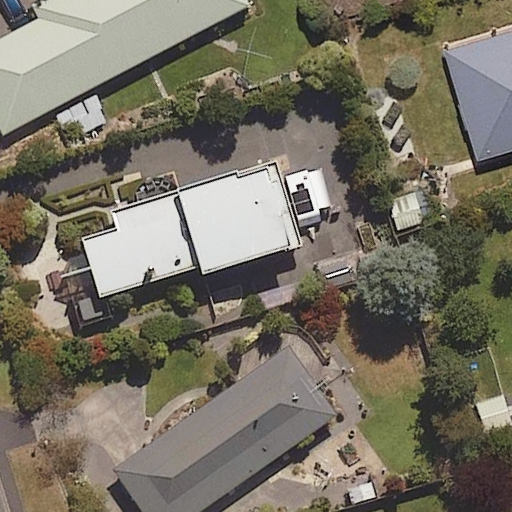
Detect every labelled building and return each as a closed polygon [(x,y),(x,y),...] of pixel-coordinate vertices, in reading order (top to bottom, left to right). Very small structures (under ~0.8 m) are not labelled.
[(41,0),(31,6),(37,17),(0,36),(0,132),(243,2),(241,0),(41,0)] [(511,28),(447,48),(480,156),(511,146),(511,28)] [(202,265),(204,270),(288,245),(277,209),(285,207),(272,163),(115,209),(120,223),(85,233),(103,294),(202,265)] [(401,239),(439,222),(423,187),(385,204),(401,239)] [(111,467),(142,511),(190,511),(334,411),(287,343),(111,467)] [(478,439),(511,429),(511,419),(502,385),(465,396),(478,439)]
